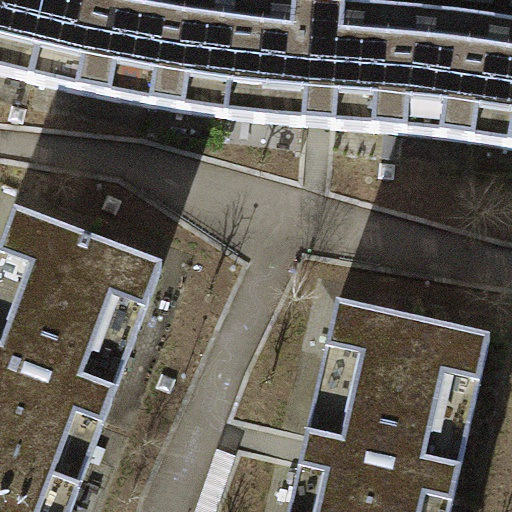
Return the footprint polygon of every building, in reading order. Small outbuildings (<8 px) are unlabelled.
[(0,0),(0,77),(31,85),(53,0),(0,0)] [(231,0),(53,0),(31,85),(188,115),(316,130),(455,141),(511,151),(511,28),(462,20),(326,10),(231,0)] [(0,254),(0,461),(81,491),(164,270),(15,215),(0,254)] [(302,455),(289,511),(451,511),(490,341),(336,306),(302,455)] [(0,511),(73,511),(81,491),(0,461),(0,511)]
